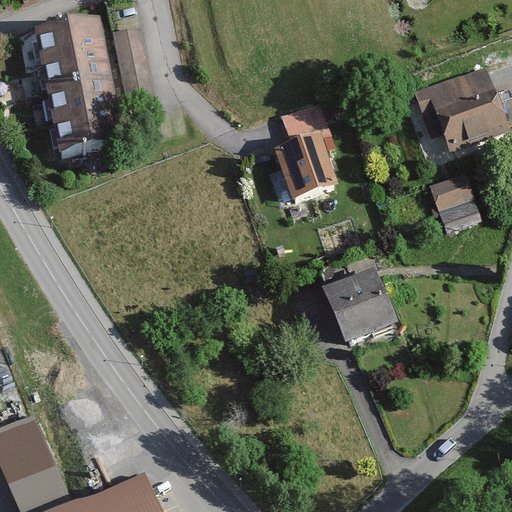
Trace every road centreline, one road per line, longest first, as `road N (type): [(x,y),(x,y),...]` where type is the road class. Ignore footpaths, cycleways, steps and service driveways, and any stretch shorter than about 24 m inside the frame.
road 1 (tertiary): [(230,511),(117,373),(0,185)]
road 2 (residential): [(376,511),(481,419)]
road 3 (residential): [(511,296),(481,419)]
